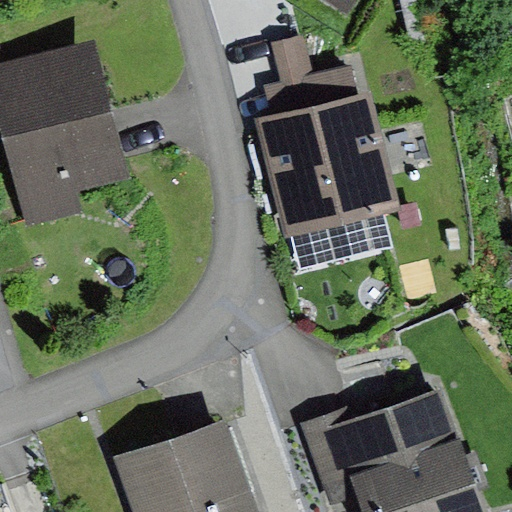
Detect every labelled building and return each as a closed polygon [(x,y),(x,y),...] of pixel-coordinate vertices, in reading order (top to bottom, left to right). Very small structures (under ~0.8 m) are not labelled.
[(373,0),(339,0),(363,16),(373,0)] [(434,0),(419,0),(403,3),(411,51),(442,46),(434,0)] [(511,17),(492,22),(498,50),(511,46),(511,17)] [(303,37),(273,44),(282,85),(312,78),(303,37)] [(94,43),(0,66),(0,120),(27,229),(78,216),(73,194),(127,180),(94,43)] [(273,121),(256,125),(285,243),(400,215),(372,101),(359,104),(351,69),(312,78),(282,85),(266,90),(273,121)] [(346,416),(307,429),(329,498),(356,489),(363,511),(486,511),(447,391),(348,424),(346,416)] [(258,511),(230,425),(117,461),(133,511),(258,511)]
